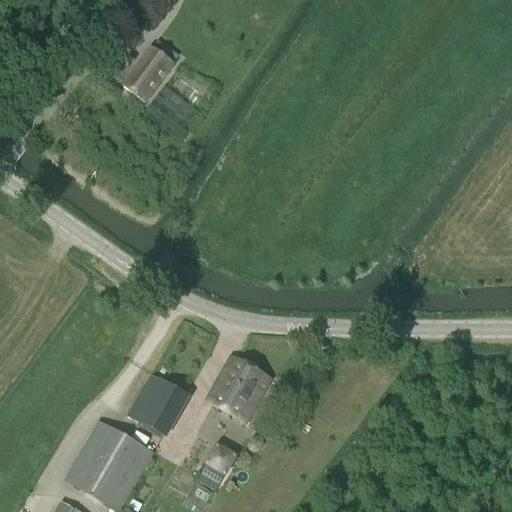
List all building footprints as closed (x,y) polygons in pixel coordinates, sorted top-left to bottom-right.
[(153,50),(123,89),(144,105),(174,66),(153,50)] [(204,406),(244,428),(271,382),(230,359),(204,406)] [(149,382),(125,420),(163,443),(187,405),(149,382)] [(63,484),(110,511),(121,511),(154,456),(98,424),(63,484)] [(205,468),(197,483),(214,493),(223,479),(225,480),(237,459),(216,447),(204,468),(205,468)]
